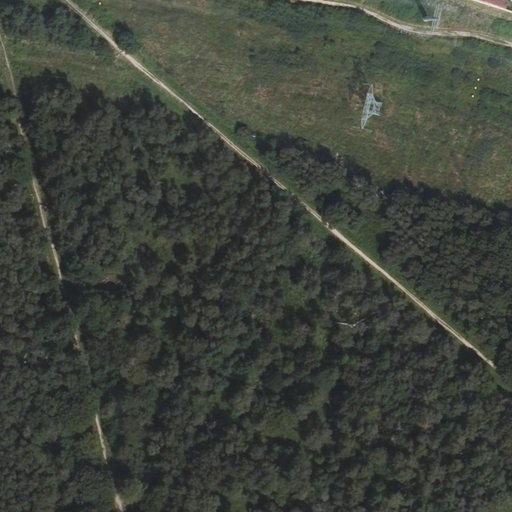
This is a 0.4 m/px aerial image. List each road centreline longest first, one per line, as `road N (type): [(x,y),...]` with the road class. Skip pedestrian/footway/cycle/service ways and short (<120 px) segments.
road 1 (track): [(62,0),(511,381)]
road 2 (track): [(0,77),(404,131),(442,124),(511,90)]
